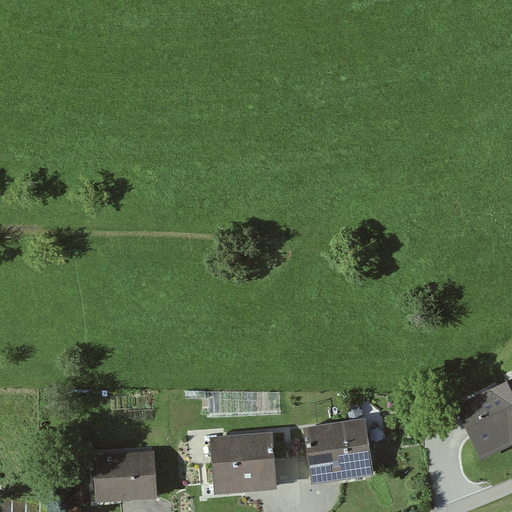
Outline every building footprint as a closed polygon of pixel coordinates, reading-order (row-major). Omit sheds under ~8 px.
[(511,381),(451,410),(473,458),(511,440),(511,381)] [(361,423),(295,432),(302,487),(368,479),(361,423)] [(265,435),(202,439),(206,498),(269,494),(265,435)] [(147,450),(82,454),(85,503),(150,498),(147,450)] [(53,511),(54,501),(0,499),(0,511),(53,511)]
